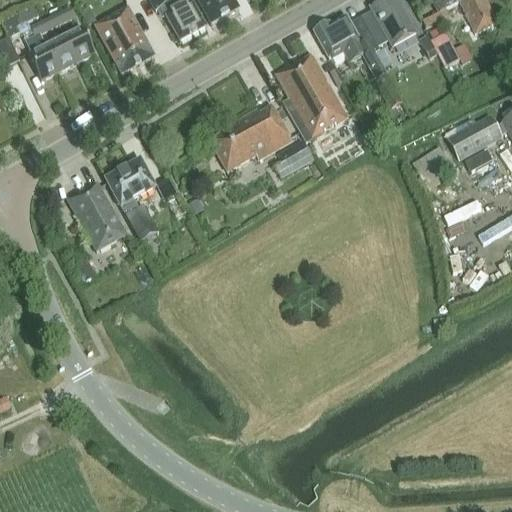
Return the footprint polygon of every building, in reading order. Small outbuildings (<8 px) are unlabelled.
[(179,46),(205,31),(190,5),(187,7),(183,0),(146,0),(155,15),(160,12),(179,46)] [(194,0),(210,28),(238,13),(230,0),(194,0)] [(392,51),(415,38),(394,0),(387,0),(369,11),(372,17),(361,23),(377,50),(388,44),(392,51)] [(466,0),(427,0),(436,16),(457,5),(466,0)] [(474,37),(496,25),(482,0),(466,0),(457,5),(474,37)] [(52,20),(57,29),(74,21),(69,11),(52,20)] [(120,79),(154,60),(127,12),(94,30),(120,79)] [(17,31),(32,24),(26,13),(0,26),(8,42),(8,41),(8,42),(20,37),(17,31)] [(39,38),(57,29),(52,20),(34,28),(39,38)] [(375,84),(386,78),(371,53),(377,50),(361,23),(350,29),(345,20),(329,29),(328,27),(313,36),(328,63),(329,63),(331,66),(332,66),(330,63),(343,56),(348,66),(361,59),(375,84)] [(38,39),(39,38),(34,28),(29,31),(33,40),(24,45),(30,57),(26,58),(40,85),(58,76),(45,49),(44,49),(38,39)] [(76,67),(94,58),(80,31),(62,40),(76,67)] [(458,64),(445,37),(429,45),(443,72),(458,64)] [(436,58),(425,39),(418,43),(429,62),(436,58)] [(58,76),(76,67),(62,40),(45,49),(58,76)] [(19,65),(8,42),(8,41),(8,42),(0,45),(0,55),(7,70),(19,65)] [(305,146),(347,122),(311,58),(298,65),(299,67),(289,73),(288,71),(274,79),(288,103),(282,107),(305,146)] [(394,94),(381,101),(388,113),(401,105),(394,94)] [(257,164),(290,144),(271,110),(260,116),(257,112),(227,129),(229,133),(208,145),(226,176),(255,160),(257,164)] [(511,142),(511,120),(503,126),(494,131),(489,120),(446,144),(458,165),(500,142),(499,140),(508,135),(511,142)] [(312,161),(302,144),(277,158),(287,175),(312,161)] [(427,194),(453,179),(438,152),(412,167),(427,194)] [(465,167),(470,177),(491,165),(486,155),(465,167)] [(133,203),(154,191),(139,163),(104,183),(137,243),(156,232),(149,220),(144,222),(133,203)] [(177,198),(169,183),(156,189),(164,205),(177,198)] [(237,199),(230,187),(220,193),(227,205),(237,199)] [(96,256),(125,239),(96,188),(67,205),(96,256)] [(189,208),(194,219),(202,216),(197,205),(189,208)] [(93,280),(86,266),(75,272),(82,286),(93,280)] [(0,402),(0,415),(9,411),(5,400),(0,402)]
